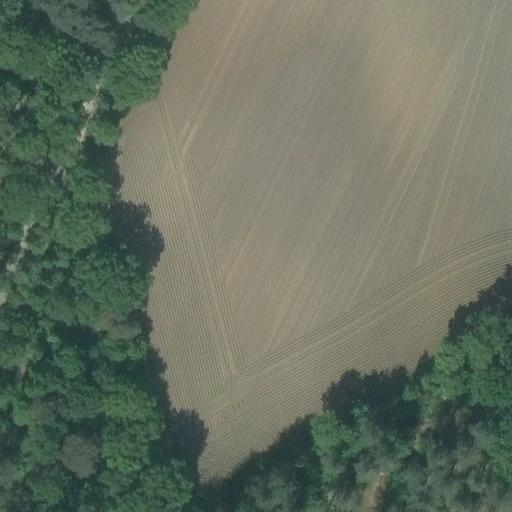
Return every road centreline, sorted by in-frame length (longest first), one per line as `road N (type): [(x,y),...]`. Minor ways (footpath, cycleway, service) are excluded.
road 1 (track): [(83,152),(105,195),(179,511)]
road 2 (unclassified): [(0,293),(140,0)]
